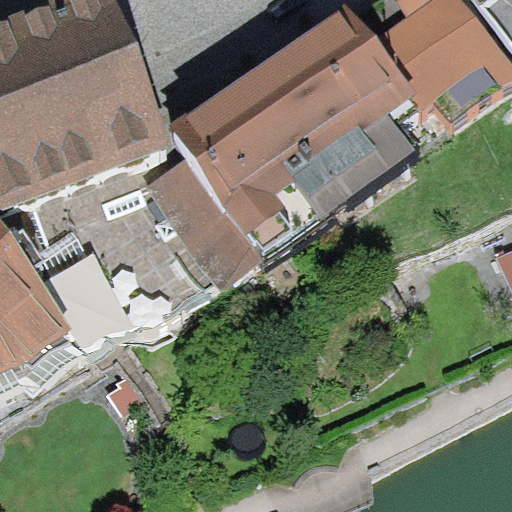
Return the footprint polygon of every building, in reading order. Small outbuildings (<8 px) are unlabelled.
[(120,27),(109,0),(21,36),(0,44),(0,219),(0,220),(140,177),(173,163),(142,81),(120,27)] [(511,68),(478,16),(467,0),(381,0),(185,132),(267,257),(511,81),(511,68)] [(511,0),(495,0),(486,9),(511,44),(511,0)] [(228,299),(140,177),(0,220),(94,352),(108,371),(125,358),(154,337),(165,345),(228,299)] [(51,403),(94,352),(0,220),(0,219),(0,409),(35,390),(51,403)]
